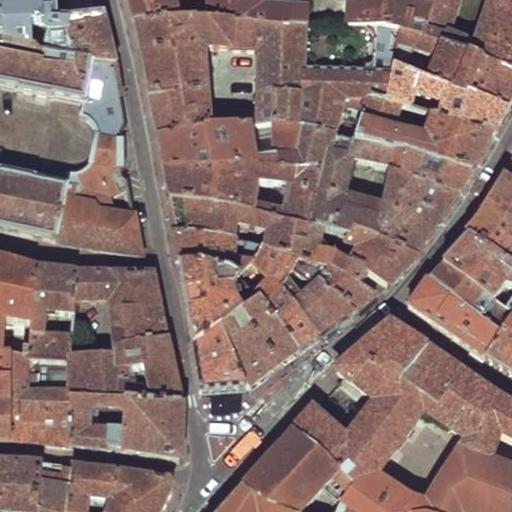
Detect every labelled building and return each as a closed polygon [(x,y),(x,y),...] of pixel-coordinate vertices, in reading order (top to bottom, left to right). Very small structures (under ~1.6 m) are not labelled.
[(0,0),(0,43),(24,52),(92,68),(116,70),(103,19),(55,22),(54,0),(0,0)] [(186,0),(207,0),(209,23),(255,23),(256,27),(308,28),(308,11),(265,9),(264,0),(134,0),(128,2),(130,12),(133,29),(178,24),(174,4),(186,0)] [(371,0),(350,0),(350,30),(368,31),(384,31),(385,2),(384,2),(371,0)] [(383,0),(384,2),(385,2),(384,31),(388,32),(398,34),(419,41),(430,15),(431,11),(401,7),(402,0),(383,0)] [(511,0),(433,0),(431,11),(430,15),(419,41),(511,75),(511,0)] [(258,54),(257,129),(272,128),(301,134),(330,141),(343,105),(368,106),(387,106),(392,74),(383,70),(368,71),(309,70),(308,28),(256,27),(255,23),(209,23),(178,24),(133,29),(139,53),(151,111),(158,141),(209,134),(202,52),(258,54)] [(374,44),(373,59),(368,71),(383,70),(388,32),(384,31),(368,31),(374,44)] [(511,75),(419,41),(398,34),(392,74),(486,111),(489,107),(508,116),(511,108),(511,75)] [(121,135),(127,132),(116,70),(92,68),(24,52),(0,43),(0,231),(141,259),(135,220),(113,217),(107,201),(130,191),(128,182),(124,180),(123,173),(121,135)] [(442,108),(438,124),(493,142),(500,130),(508,116),(489,107),(486,111),(392,74),(387,106),(402,112),(410,115),(414,96),(442,108)] [(407,158),(472,176),(477,168),(482,160),(493,142),(438,124),(432,122),(426,151),(419,149),(416,141),(412,140),(410,139),(395,137),(402,112),(387,106),(368,106),(354,146),(407,158)] [(301,134),(272,128),(272,173),(297,173),(301,134)] [(160,157),(163,175),(256,173),(251,130),(209,134),(158,141),(160,157)] [(306,232),(325,236),(348,242),(352,234),(367,240),(414,261),(440,226),(459,199),(402,180),(407,158),(354,146),(330,141),(301,134),(297,173),(322,173),(306,232)] [(402,180),(459,199),(465,188),(472,176),(407,158),(402,180)] [(256,173),(163,175),(166,189),(168,204),(240,219),(272,225),(306,232),(322,173),(297,173),(272,173),(256,173)] [(464,239),(467,242),(511,271),(511,184),(505,180),(489,206),(478,224),(464,239)] [(173,238),(236,245),(238,229),(240,219),(168,204),(171,223),(173,238)] [(268,236),(272,225),(240,219),(238,229),(268,236)] [(264,253),(298,265),(313,270),(325,236),(306,232),(272,225),(268,236),(264,253)] [(359,253),(367,240),(352,234),(348,242),(345,248),(359,253)] [(179,271),(231,277),(239,284),(252,270),(261,252),(247,248),(239,266),(232,265),(236,245),(173,238),(177,257),(179,269),(179,271)] [(349,268),(388,290),(399,278),(414,261),(367,240),(359,253),(349,268)] [(511,378),(511,271),(467,242),(462,247),(443,268),(493,304),(504,288),(511,292),(511,308),(508,315),(511,318),(511,319),(500,337),(484,362),(511,378)] [(257,305),(299,356),(309,349),(319,342),(292,306),(280,294),(290,278),(298,265),(264,253),(261,252),(252,270),(268,286),(253,300),(257,305)] [(316,286),(354,317),(374,300),(388,290),(349,268),(336,260),(328,271),(324,275),(316,286)] [(0,261),(0,323),(32,328),(36,272),(0,261)] [(292,306),(319,342),(336,330),(354,317),(316,286),(324,275),(313,270),(298,265),(290,278),(311,289),(292,306)] [(428,284),(500,337),(511,319),(511,318),(508,315),(493,304),(443,268),(441,266),(433,277),(428,284)] [(186,321),(198,398),(223,394),(250,393),(219,332),(241,316),(237,300),(239,284),(231,277),(179,271),(186,321)] [(55,274),(36,272),(32,328),(30,361),(73,362),(73,358),(74,340),(46,338),(48,319),(75,319),(75,303),(76,276),(55,274)] [(153,277),(76,276),(75,303),(110,302),(117,357),(73,358),(73,362),(72,403),(126,406),(182,409),(153,277)] [(444,334),(484,362),(500,337),(428,284),(408,310),(444,334)] [(219,332),(250,393),(252,392),(277,372),(299,356),(257,305),(241,316),(219,332)] [(336,375),(343,381),(375,406),(346,444),(313,414),(284,445),(332,480),(346,493),(332,508),(331,511),(491,511),(502,482),(506,472),(490,466),(479,462),(493,399),(442,363),(389,330),(336,375)] [(0,444),(10,444),(13,358),(0,356),(0,444)] [(36,446),(70,449),(71,415),(72,403),(73,362),(30,361),(13,358),(10,444),(36,446)] [(511,511),(511,411),(493,399),(479,462),(490,466),(499,442),(511,448),(511,474),(506,472),(502,482),(491,511),(511,511)] [(181,437),(182,409),(126,406),(125,432),(91,430),(92,417),(71,415),(70,449),(112,455),(180,463),(181,437)] [(243,488),(235,497),(278,511),(300,511),(332,480),(284,445),(243,488)] [(8,466),(0,465),(0,511),(37,511),(40,468),(8,466)] [(59,470),(40,468),(37,511),(67,511),(72,472),(59,470)] [(168,484),(72,472),(67,511),(86,511),(88,503),(111,506),(108,511),(163,511),(169,501),(172,494),(172,488),(168,484)] [(220,511),(278,511),(235,497),(220,511)]
